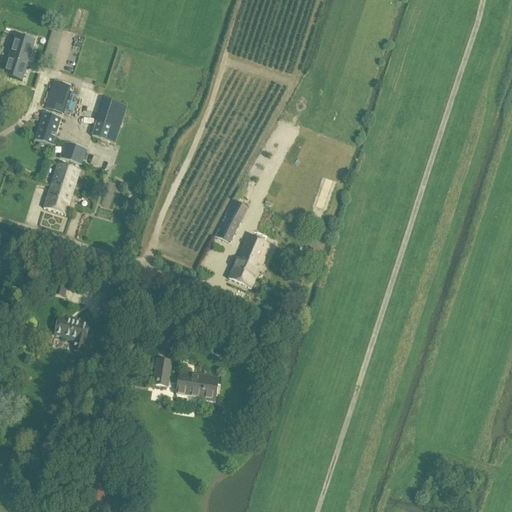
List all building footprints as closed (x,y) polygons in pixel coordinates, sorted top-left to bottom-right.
[(34,44),(15,38),(3,77),(22,83),(34,44)] [(62,115),(64,109),(71,87),(60,84),(54,82),(45,110),(62,115)] [(104,100),(100,112),(92,138),(115,146),(127,107),(104,100)] [(43,115),(35,142),(52,148),(61,121),(60,120),(44,115),(43,115)] [(60,160),(81,167),(86,151),(65,144),(60,160)] [(58,165),(50,188),(72,195),(80,172),(58,165)] [(72,195),(50,188),(43,210),(65,217),(72,195)] [(214,237),(230,245),(248,209),(233,202),(214,237)] [(247,237),(228,281),(251,291),(270,247),(247,237)] [(54,297),(64,300),(68,284),(58,281),(54,297)] [(89,327),(59,319),(54,336),(64,339),(63,341),(75,344),(73,352),(82,355),(89,327)] [(171,363),(157,361),(153,387),(167,389),(168,384),(178,386),(176,396),(203,400),(202,402),(215,404),(219,380),(200,377),(200,379),(179,376),(179,379),(169,377),(171,363)] [(93,481),(91,501),(110,504),(112,489),(110,488),(111,484),(108,483),(110,472),(90,470),(88,481),(93,481)] [(21,494),(18,502),(28,506),(31,498),(21,494)]
